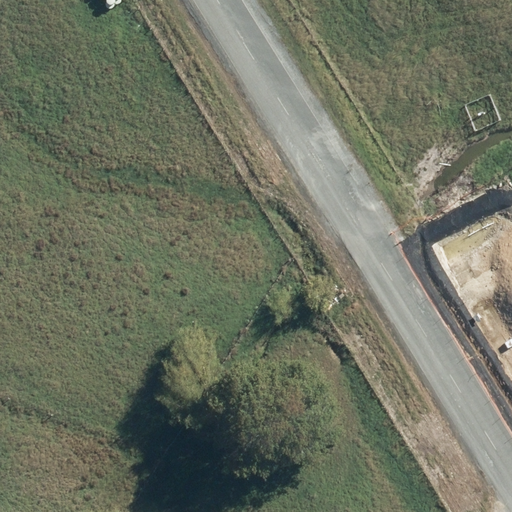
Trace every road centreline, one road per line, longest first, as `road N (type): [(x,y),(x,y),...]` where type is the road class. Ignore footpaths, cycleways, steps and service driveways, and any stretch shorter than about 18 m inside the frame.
road 1 (secondary): [(489,511),(179,0)]
road 2 (secondary): [(258,0),(511,424)]
road 3 (unknown): [(470,0),(251,118)]
